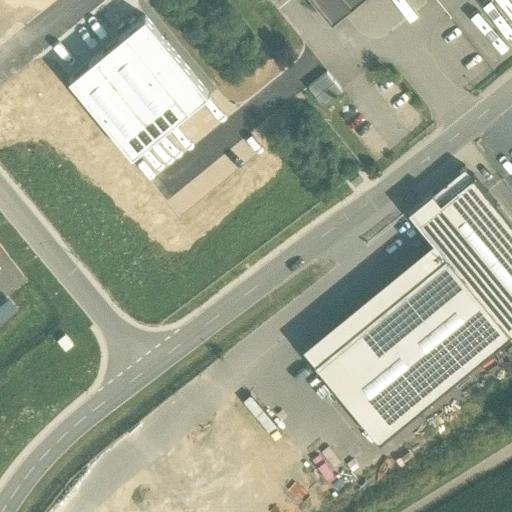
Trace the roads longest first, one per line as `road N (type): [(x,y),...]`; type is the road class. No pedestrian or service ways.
road 1 (tertiary): [(511,88),(143,372)]
road 2 (residential): [(143,372),(0,196)]
road 3 (tertiary): [(143,372),(41,459),(3,511)]
